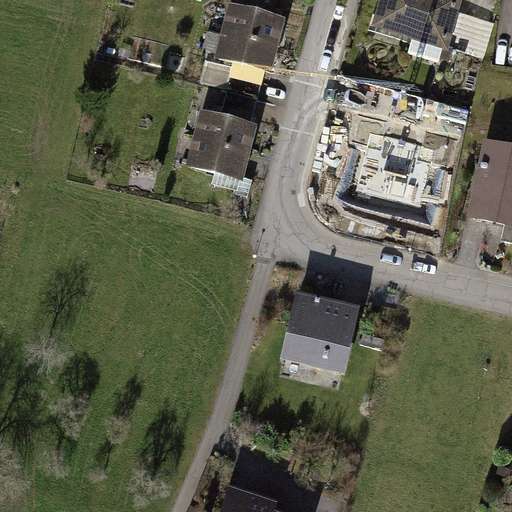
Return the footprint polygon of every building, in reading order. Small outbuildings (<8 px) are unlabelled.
[(463,0),(378,0),(370,27),(412,40),(408,53),(439,62),(443,49),(448,51),(463,0)] [(284,19),(228,4),(214,59),(235,64),(228,92),(258,99),(265,72),(270,73),(284,19)] [(222,116),(199,110),(185,167),(243,181),(257,125),(252,124),(258,99),(228,92),(222,116)] [(356,149),(347,178),(391,192),(397,172),(409,176),(426,123),(380,108),(366,152),(356,149)] [(511,145),(484,140),(468,217),(504,225),(500,241),(511,243),(511,145)] [(361,306),(296,291),(280,360),(345,375),(361,306)] [(279,501),(230,486),(221,511),(285,511),(276,509),(279,501)]
